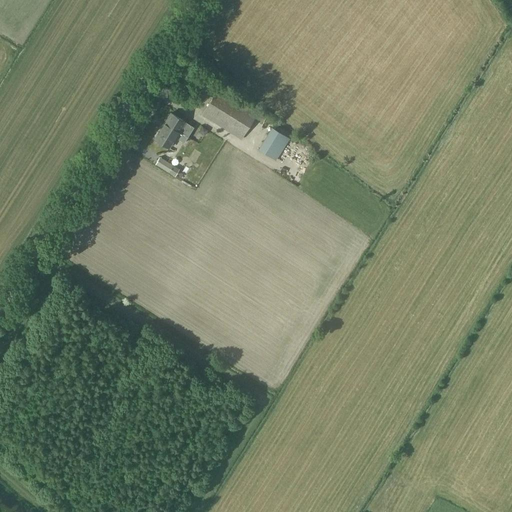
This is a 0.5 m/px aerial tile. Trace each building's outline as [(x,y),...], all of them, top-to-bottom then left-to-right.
[(257,114),(218,89),(202,114),(241,139),(257,114)] [(170,112),(164,122),(178,131),(187,136),(193,126),(170,112)] [(187,136),(178,131),(164,122),(154,138),(168,147),(174,137),(183,143),(187,136)] [(288,138),(270,127),(256,149),(275,160),(288,138)] [(172,164),(160,156),(155,163),(168,171),(172,164)]
